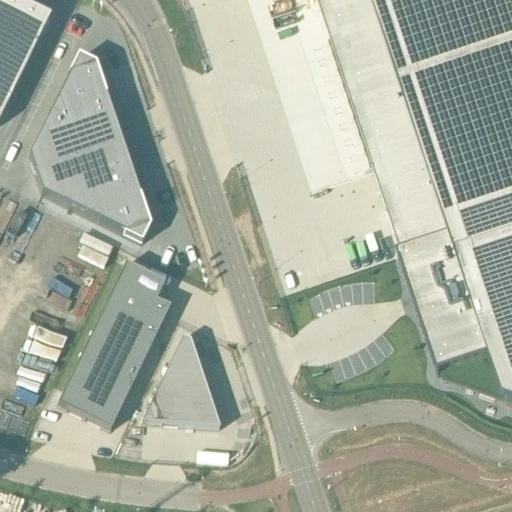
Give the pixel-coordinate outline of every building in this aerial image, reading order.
[(4,0),(0,0),(0,123),(50,21),(4,0)] [(511,0),(315,0),(373,175),(374,176),(401,259),(397,261),(400,267),(403,266),(441,381),(443,386),(447,387),(456,384),(498,399),(501,406),(511,410),(511,0)] [(77,62),(28,161),(41,199),(140,248),(148,232),(122,153),(94,70),(77,62)] [(125,268),(56,410),(110,436),(170,311),(156,305),(165,287),(125,268)] [(182,343),(141,428),(218,434),(189,346),(182,343)]
